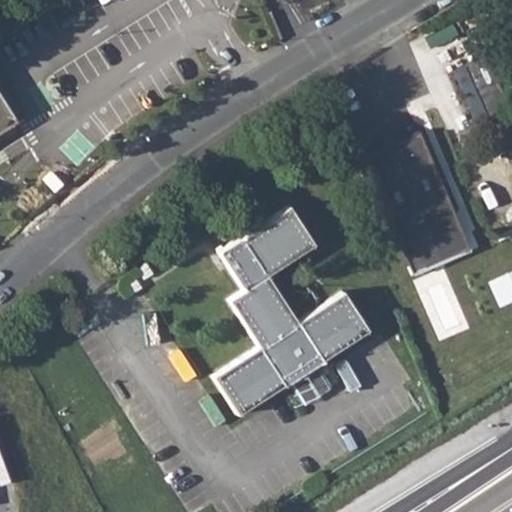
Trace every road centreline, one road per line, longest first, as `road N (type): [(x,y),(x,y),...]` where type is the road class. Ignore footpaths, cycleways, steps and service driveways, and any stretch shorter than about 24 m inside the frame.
road 1 (residential): [(0,287),(152,156),(399,0)]
road 2 (primary): [(511,437),(405,511)]
